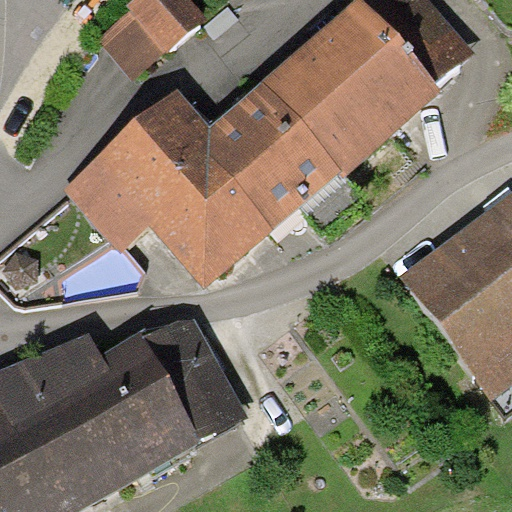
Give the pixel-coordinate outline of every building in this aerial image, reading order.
[(135,15),(99,45),(131,83),(207,20),(190,0),(138,0),(129,8),(135,15)] [(423,0),(388,0),(372,14),(436,86),(471,55),(423,0)] [(363,3),(266,86),(345,180),(444,97),(436,86),(372,14),(363,3)] [(150,235),(206,301),(345,180),(266,86),(232,114),(211,132),(178,95),(67,187),(124,257),(150,235)] [(511,199),(403,281),(493,405),(511,390),(511,199)] [(149,342),(202,445),(248,420),(195,319),(149,342)] [(0,511),(85,511),(203,449),(202,445),(149,342),(145,335),(101,359),(90,338),(0,374),(0,511)]
